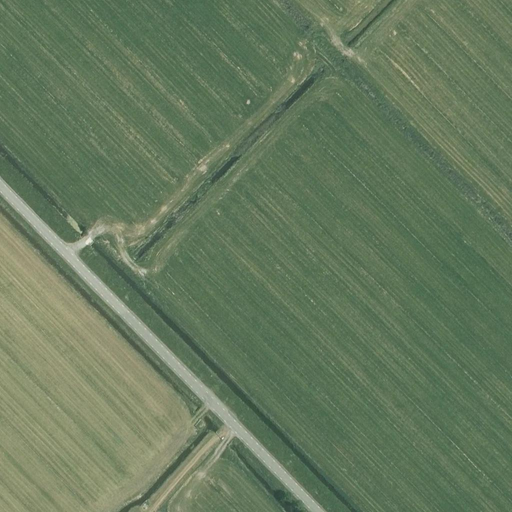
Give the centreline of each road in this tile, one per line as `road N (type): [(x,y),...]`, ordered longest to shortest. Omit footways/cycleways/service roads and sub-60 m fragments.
road 1 (tertiary): [(317,511),(0,186)]
road 2 (track): [(149,511),(234,426)]
